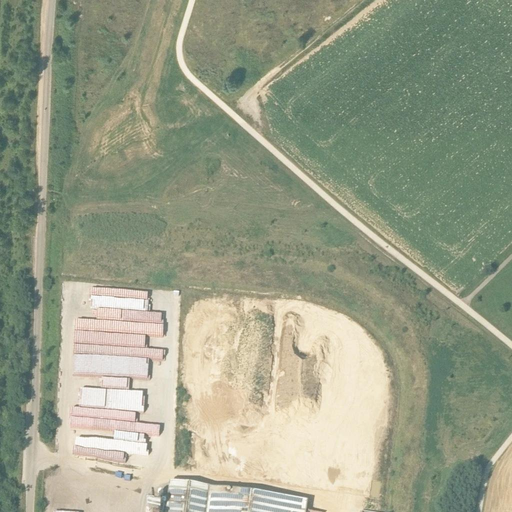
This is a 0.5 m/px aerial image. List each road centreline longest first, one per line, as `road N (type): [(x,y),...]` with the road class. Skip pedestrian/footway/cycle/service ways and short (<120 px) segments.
road 1 (unclassified): [(27,511),(50,0)]
road 2 (track): [(361,0),(226,111)]
